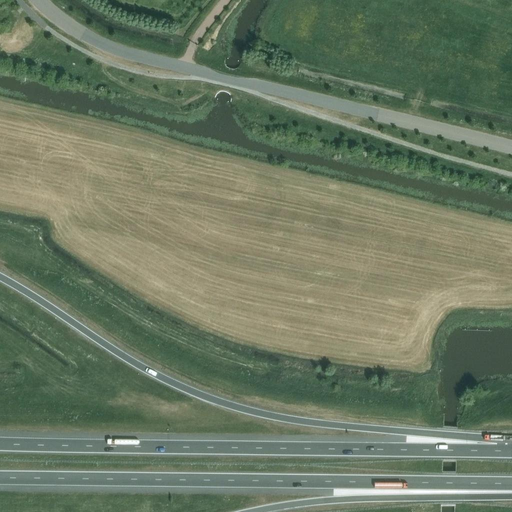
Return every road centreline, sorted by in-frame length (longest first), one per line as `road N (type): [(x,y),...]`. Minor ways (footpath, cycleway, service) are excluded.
road 1 (trunk): [(511,445),(329,425),(226,404),(152,373),(0,277)]
road 2 (trunk): [(511,451),(0,444)]
road 3 (trunk): [(0,478),(511,484)]
road 4 (tertiary): [(511,146),(120,51),(38,0)]
road 5 (trunk): [(251,511),(318,500),(511,496)]
